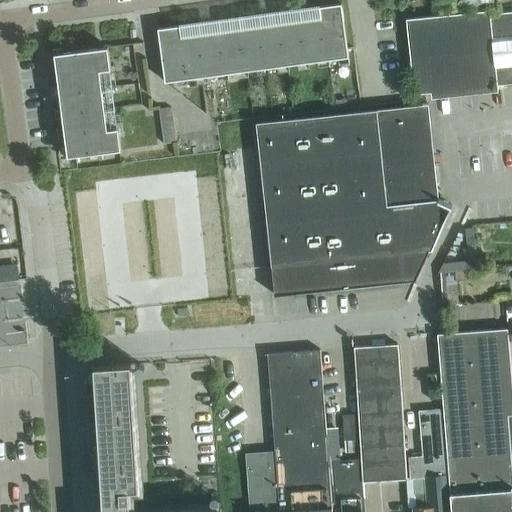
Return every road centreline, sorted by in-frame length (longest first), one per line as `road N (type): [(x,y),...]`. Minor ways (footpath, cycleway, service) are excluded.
road 1 (residential): [(0,174),(20,172),(1,22)]
road 2 (residential): [(59,511),(53,351)]
road 3 (residential): [(1,22),(148,0)]
